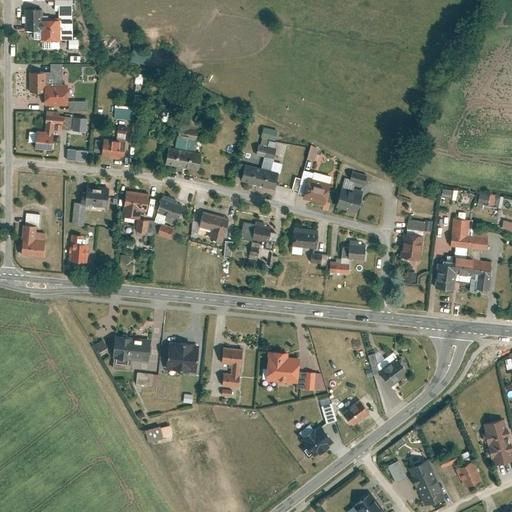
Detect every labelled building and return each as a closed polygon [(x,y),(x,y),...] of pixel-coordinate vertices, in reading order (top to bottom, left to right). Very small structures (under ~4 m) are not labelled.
[(61,0),(55,0),(55,10),(59,10),(71,10),(70,0),(61,0)] [(41,8),(25,9),(25,29),(41,29),(41,18),(41,8)] [(71,25),(71,10),(59,10),(59,18),(59,25),(71,25)] [(59,18),(41,18),(41,29),(41,40),(59,40),(59,25),(59,18)] [(72,36),(71,47),(79,48),(81,37),(72,36)] [(153,64),(155,50),(136,47),(134,61),(153,64)] [(61,85),(61,63),(49,63),(49,70),(43,70),(43,72),(43,85),(61,85)] [(43,72),(28,72),(28,91),(43,91),(43,85),(43,72)] [(61,85),(43,85),(43,91),(43,104),(67,104),(67,100),(66,85),(61,85)] [(67,109),(87,109),(87,100),(67,100),(67,104),(67,109)] [(133,108),(115,106),(114,119),(132,120),(133,108)] [(61,124),(62,115),(46,113),(45,122),(54,123),(61,124)] [(61,127),(69,128),(70,116),(62,115),(61,124),(61,127)] [(87,118),(73,116),(72,130),(86,131),(87,118)] [(44,131),(36,130),(34,147),(51,149),(54,123),(45,122),(44,131)] [(278,140),(280,128),(266,126),(263,144),(277,146),(278,140)] [(114,128),(113,140),(126,142),(127,130),(114,128)] [(178,145),(196,149),(200,133),(182,129),(178,145)] [(104,139),(102,154),(124,157),(126,142),(113,140),(104,139)] [(317,147),(309,144),(305,158),(313,160),(317,147)] [(89,150),(75,148),(74,159),(88,160),(89,150)] [(174,148),(170,148),(167,163),(181,165),(183,154),(183,150),(174,148)] [(191,152),(187,151),(184,166),(198,169),(200,158),(201,153),(191,152)] [(260,167),(245,162),(240,179),(257,183),(260,167)] [(278,171),(262,166),(258,183),(274,187),(278,171)] [(330,176),(313,171),(310,181),(327,186),(330,176)] [(363,184),(366,175),(352,171),(349,180),(354,181),(363,184)] [(341,186),(351,189),(354,181),(349,180),(344,178),(341,186)] [(310,181),(305,180),(300,196),(322,203),(327,186),(310,181)] [(341,186),(336,206),(356,212),(362,192),(351,189),(341,186)] [(108,205),(109,189),(85,187),(84,203),(108,205)] [(446,187),(444,195),(453,197),(456,189),(446,187)] [(148,192),(126,189),(122,216),(137,218),(138,208),(146,209),(148,192)] [(481,206),(485,206),(485,203),(505,204),(505,194),(481,192),(481,206)] [(183,205),(162,197),(156,210),(177,219),(183,205)] [(84,203),(74,202),(72,223),(82,224),(84,203)] [(228,218),(203,211),(199,225),(210,228),(208,237),(221,240),(223,232),(225,233),(228,218)] [(40,213),(26,212),(25,224),(39,225),(40,213)] [(485,250),(488,229),(476,227),(475,236),(467,235),(469,219),(452,217),(449,245),(455,246),(479,249),(485,250)] [(408,218),(406,227),(422,230),(424,220),(408,218)] [(136,231),(146,232),(148,220),(138,219),(136,231)] [(511,221),(503,219),(500,227),(511,230),(511,221)] [(173,228),(159,223),(155,233),(169,238),(173,228)] [(276,232),(270,231),(271,226),(254,223),(251,238),(265,240),(264,246),(272,248),(276,232)] [(44,256),(46,233),(34,232),(34,225),(21,224),(19,254),(44,256)] [(318,230),(293,226),(291,244),(316,248),(318,230)] [(422,235),(402,232),(399,256),(418,259),(422,235)] [(81,236),(71,235),(70,258),(84,259),(85,242),(81,241),(81,236)] [(230,257),(232,241),(224,240),(223,256),(230,257)] [(366,245),(349,242),(347,258),(364,260),(366,245)] [(215,248),(204,245),(201,254),(213,257),(215,248)] [(261,248),(250,245),(248,254),(259,256),(261,248)] [(455,246),(453,256),(477,259),(479,249),(455,246)] [(322,253),(312,252),(310,261),(321,262),(322,253)] [(488,289),(492,261),(477,259),(453,256),(447,255),(446,261),(438,260),(434,286),(452,289),(453,279),(474,282),(474,288),(488,289)] [(349,263),(330,261),(329,272),(348,274),(349,263)] [(417,271),(406,270),(405,281),(416,281),(417,271)] [(149,339),(115,335),(112,355),(147,359),(149,339)] [(107,347),(102,338),(93,343),(98,351),(107,347)] [(188,343),(168,341),(166,356),(175,357),(186,358),(188,343)] [(242,348),(223,347),(222,361),(230,362),(241,363),(242,348)] [(265,349),(263,378),(295,381),(296,370),(297,356),(286,355),(286,351),(265,349)] [(173,369),(175,357),(166,356),(165,368),(173,369)] [(407,370),(397,357),(378,372),(388,385),(407,370)] [(241,363),(230,362),(229,372),(240,373),(241,363)] [(163,381),(186,384),(188,371),(173,369),(165,368),(163,381)] [(294,386),(304,386),(305,370),(296,370),(295,381),(294,386)] [(305,370),(304,386),(313,387),(314,371),(305,370)] [(156,373),(136,371),(135,383),(155,385),(156,373)] [(314,371),(313,387),(324,388),(321,372),(314,371)] [(222,372),(221,384),(239,386),(240,373),(229,372),(222,372)] [(186,393),(186,401),(194,402),(194,393),(186,393)] [(360,398),(342,411),(352,424),(369,412),(360,398)] [(331,402),(320,405),(325,421),(335,418),(331,402)] [(511,458),(511,455),(503,418),(482,423),(492,464),(511,458)] [(321,423),(299,438),(309,453),(331,438),(321,423)] [(159,424),(143,429),(146,441),(162,436),(160,427),(159,424)] [(169,425),(160,427),(162,436),(172,434),(169,425)] [(455,450),(438,457),(442,467),(460,460),(455,450)] [(442,496),(427,458),(408,466),(412,474),(409,475),(413,485),(416,484),(424,504),(442,496)] [(472,459),(454,467),(462,486),(480,479),(472,459)] [(396,460),(387,464),(395,480),(404,475),(396,460)] [(354,503),(360,511),(385,511),(378,501),(375,503),(368,493),(354,503)]
